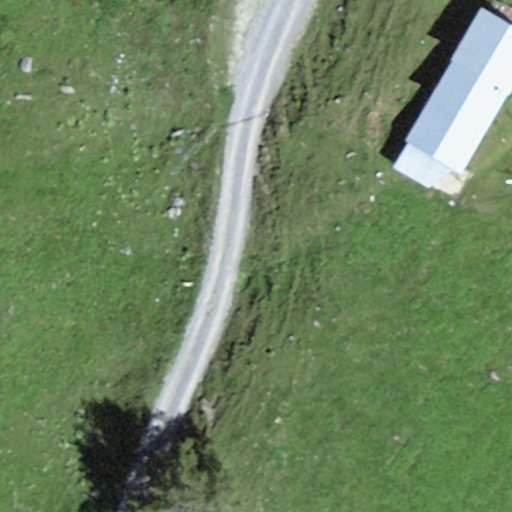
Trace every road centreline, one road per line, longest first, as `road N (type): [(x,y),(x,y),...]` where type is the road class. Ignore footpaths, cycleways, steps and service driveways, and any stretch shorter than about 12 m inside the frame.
road 1 (track): [(299,0),(239,157),(233,219),(212,295)]
road 2 (track): [(128,511),(212,295)]
